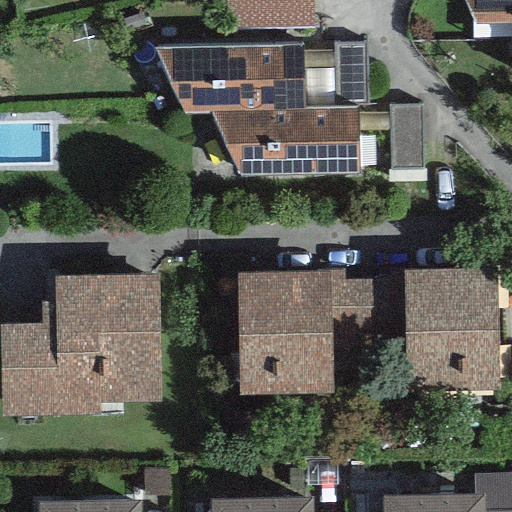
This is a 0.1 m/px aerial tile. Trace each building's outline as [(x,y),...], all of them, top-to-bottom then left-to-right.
[(511,0),(467,0),(475,13),(508,16),(507,34),(511,34),(511,0)] [(303,37),(153,40),(180,107),(214,107),(304,104),(303,37)] [(304,104),(214,107),(236,170),(356,169),(354,103),(304,104)] [(426,179),(432,115),(400,112),(394,176),(426,179)] [(347,264),(235,268),(239,391),(328,388),(327,344),(406,342),(408,390),(495,387),(491,263),(389,267),(389,275),(348,277),(347,264)] [(50,318),(8,319),(9,411),(106,410),(106,396),(165,395),(163,273),(49,274),(50,318)] [(485,491),(388,491),(388,511),(511,511),(486,511),(485,491)] [(311,511),(311,494),(214,495),(213,511),(311,511)] [(138,511),(138,496),(41,496),(40,511),(138,511)]
